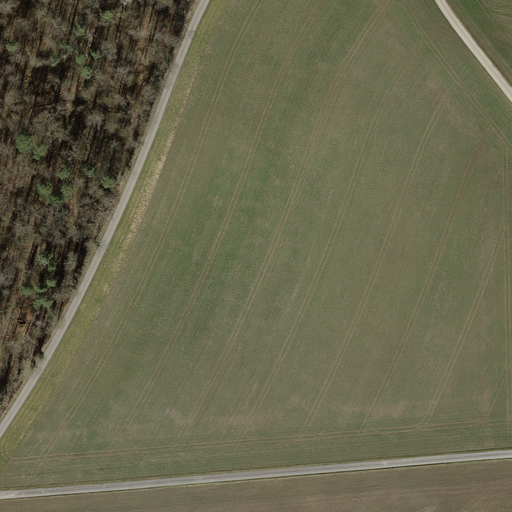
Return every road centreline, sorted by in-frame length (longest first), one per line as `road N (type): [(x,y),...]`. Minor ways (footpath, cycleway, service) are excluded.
road 1 (unclassified): [(511,454),(0,495)]
road 2 (unclassified): [(209,0),(112,227),(0,437)]
